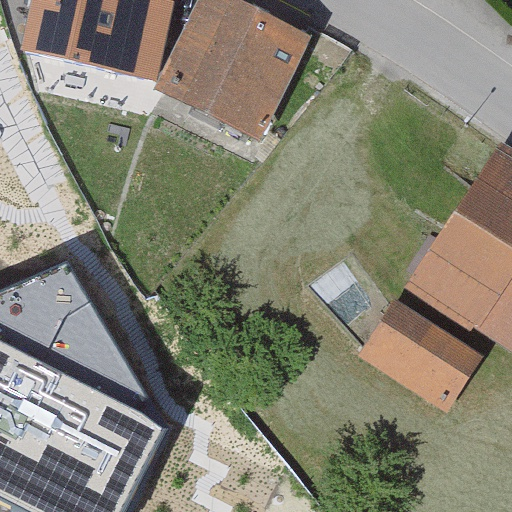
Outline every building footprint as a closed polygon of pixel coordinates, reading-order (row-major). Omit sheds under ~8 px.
[(45,0),(33,55),(156,83),(170,22),(129,13),(131,0),(45,0)] [(210,0),(166,89),(256,133),(302,43),(266,26),(272,13),(255,5),(249,18),(212,0),(210,0)] [(511,172),(494,161),(421,267),(511,328),(511,172)] [(0,277),(0,507),(10,511),(118,511),(166,414),(71,248),(0,277)] [(445,406),(473,364),(397,314),(369,356),(445,406)]
